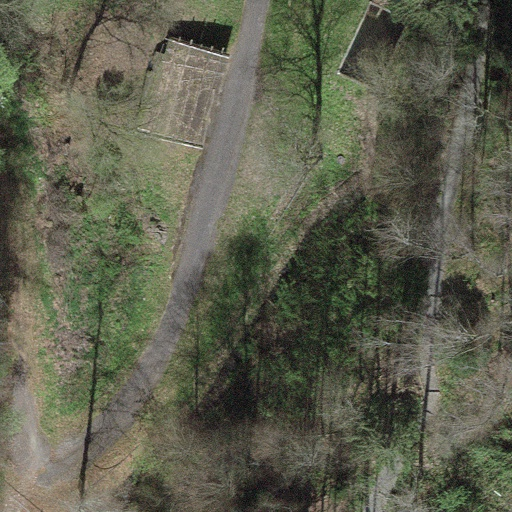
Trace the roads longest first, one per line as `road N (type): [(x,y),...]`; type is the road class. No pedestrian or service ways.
road 1 (track): [(256,0),(196,230),(149,360),(119,409),(47,476)]
road 2 (track): [(47,476),(26,395),(28,211),(0,114)]
